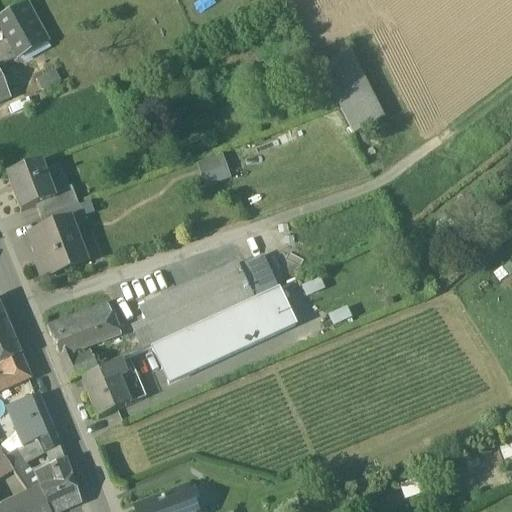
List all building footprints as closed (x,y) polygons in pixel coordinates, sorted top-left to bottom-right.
[(26,6),(0,20),(0,23),(20,61),(48,45),(26,6)] [(347,44),(316,61),(353,136),(385,120),(347,44)] [(54,71),(37,81),(43,92),(60,82),(54,71)] [(0,104),(9,100),(0,78),(0,104)] [(222,159),(201,166),(208,185),(229,177),(222,159)] [(41,164),(7,176),(22,215),(36,210),(55,202),(53,197),(41,164)] [(71,190),(53,197),(55,202),(36,210),(40,221),(78,207),(71,190)] [(78,207),(40,221),(45,233),(69,224),(72,230),(85,225),(78,207)] [(45,233),(29,239),(39,265),(36,266),(43,282),(85,266),(72,230),(69,224),(45,233)] [(262,261),(239,271),(254,302),(277,291),(262,261)] [(237,266),(139,311),(146,328),(155,348),(254,302),(239,271),(237,266)] [(155,348),(152,350),(169,386),(295,328),(278,291),(155,348)] [(107,306),(47,329),(59,358),(118,335),(107,306)] [(21,358),(5,320),(0,321),(0,366),(7,364),(21,358)] [(146,328),(135,333),(138,340),(144,353),(152,350),(155,348),(146,328)] [(138,340),(93,359),(99,373),(98,373),(98,374),(121,363),(144,353),(138,340)] [(87,356),(62,367),(71,386),(98,373),(99,373),(93,359),(92,358),(87,356)] [(21,358),(7,364),(13,377),(27,371),(21,358)] [(98,374),(82,382),(98,420),(130,407),(119,381),(127,378),(121,363),(98,374)] [(13,377),(0,382),(0,396),(32,382),(27,371),(13,377)] [(0,396),(0,426),(6,424),(8,423),(7,413),(0,396)] [(39,400),(13,410),(29,448),(41,442),(43,446),(42,446),(42,449),(44,448),(47,456),(60,451),(39,400)] [(19,453),(6,424),(0,426),(0,450),(0,452),(4,461),(5,461),(17,453),(17,454),(19,453)] [(56,485),(41,492),(49,511),(67,511),(82,505),(60,451),(47,456),(57,475),(53,477),(56,485)] [(0,452),(0,478),(12,472),(5,461),(4,461),(0,452)] [(17,453),(5,461),(12,472),(26,493),(39,488),(17,454),(17,453)] [(41,491),(1,509),(0,506),(0,511),(49,511),(41,492),(41,491)] [(182,492),(136,510),(136,511),(195,511),(192,504),(187,506),(182,492)]
